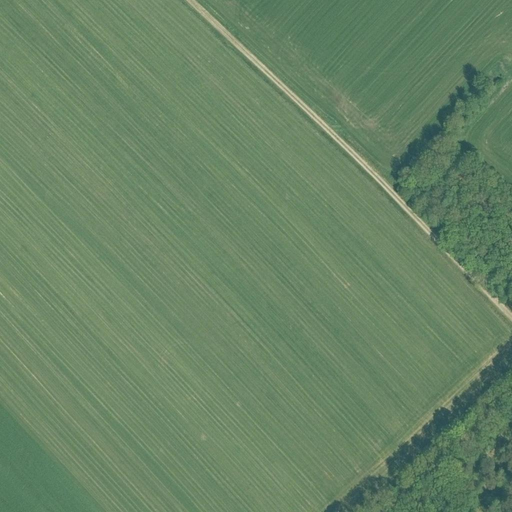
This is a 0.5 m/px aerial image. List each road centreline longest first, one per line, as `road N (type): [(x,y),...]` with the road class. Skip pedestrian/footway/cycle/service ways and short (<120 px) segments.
road 1 (track): [(511,319),(190,0)]
road 2 (track): [(387,511),(511,395)]
